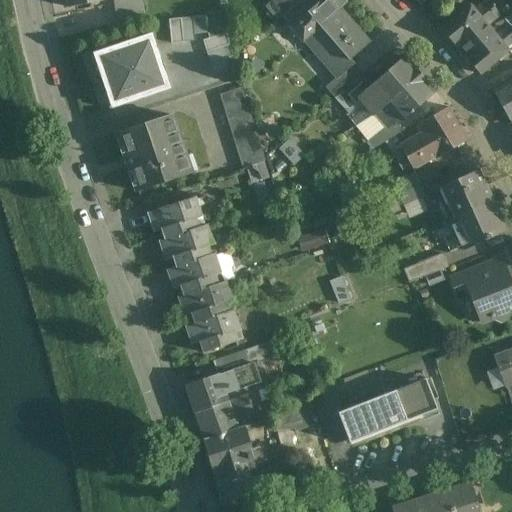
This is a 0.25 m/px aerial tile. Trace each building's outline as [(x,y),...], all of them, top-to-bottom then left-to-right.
[(142,0),(114,0),(117,24),(144,21),(142,0)] [(272,0),(266,6),(278,19),(283,16),(302,2),(304,0),(272,0)] [(347,2),(344,0),(322,0),(310,11),(292,27),(294,30),(294,37),(301,37),(336,78),(337,79),(354,65),(354,64),(350,59),(370,42),(341,8),(347,2)] [(496,3),(493,0),(486,0),(474,12),(487,26),(499,16),(491,7),(496,3)] [(310,11),(302,2),(283,16),(292,27),(310,11)] [(474,12),(469,7),(442,31),(458,49),(461,47),(469,57),(467,59),(481,75),(508,51),(506,49),(495,37),(490,31),(487,26),(474,12)] [(192,18),(181,19),(183,43),(195,41),(192,18)] [(181,19),(169,20),(171,44),(183,43),(181,19)] [(500,22),(490,31),(495,37),(505,28),(500,22)] [(511,43),(511,30),(508,26),(505,28),(495,37),(506,49),(511,43)] [(152,34),(137,39),(136,37),(91,52),(95,66),(98,65),(108,95),(105,96),(110,109),(170,89),(152,34)] [(226,34),(203,41),(206,52),(229,45),(226,34)] [(229,45),(206,52),(210,63),(233,56),(229,45)] [(233,56),(210,63),(214,75),(236,68),(233,56)] [(404,58),(372,87),(374,89),(387,104),(420,75),(404,58)] [(354,65),(337,79),(336,78),(325,88),(334,98),(362,74),(354,65)] [(420,75),(387,104),(399,118),(402,121),(434,92),(420,75)] [(511,78),(493,89),(511,122),(511,78)] [(266,162),(243,87),(219,95),(242,169),(266,162)] [(387,104),(374,89),(361,100),(374,115),(387,104)] [(399,118),(387,104),(374,115),(381,123),(386,129),(382,132),(383,134),(391,142),(403,132),(395,122),(399,118)] [(449,107),(417,126),(422,133),(400,146),(401,148),(411,166),(413,170),(436,157),(437,158),(457,146),(458,148),(464,144),(463,143),(468,140),(449,107)] [(171,114),(117,131),(137,190),(190,173),(171,114)] [(381,123),(373,131),(377,136),(374,138),(376,140),(383,134),(382,132),(386,129),(381,123)] [(292,138),(280,148),(293,164),(305,154),(292,138)] [(401,148),(392,153),(402,171),(411,166),(401,148)] [(479,170),(435,190),(449,220),(493,200),(479,170)] [(415,172),(393,182),(398,194),(420,184),(415,172)] [(420,184),(398,194),(404,206),(426,196),(420,184)] [(195,196),(166,206),(169,217),(150,223),(153,232),(161,229),(164,239),(177,235),(199,228),(199,227),(196,217),(202,215),(195,196)] [(493,200),(449,220),(463,251),(507,230),(493,200)] [(166,206),(146,213),(150,223),(169,217),(166,206)] [(199,228),(177,235),(180,244),(162,250),(165,260),(174,257),(176,266),(177,267),(186,264),(211,255),(208,246),(214,244),(207,224),(199,227),(199,228)] [(326,230),(300,235),(303,248),(329,242),(326,230)] [(177,235),(164,239),(158,241),(162,250),(180,244),(177,235)] [(211,255),(186,264),(189,272),(170,279),(173,288),(181,286),(184,295),(184,296),(197,291),(218,284),(215,274),(222,272),(215,253),(211,255)] [(443,254),(404,270),(409,283),(448,267),(443,254)] [(511,273),(506,257),(450,279),(457,298),(469,293),(477,312),(484,310),(488,311),(491,319),(494,318),(501,321),(507,319),(510,312),(511,310),(511,284),(509,276),(511,274),(511,273)] [(186,264),(177,267),(176,266),(167,269),(170,279),(189,272),(186,264)] [(336,301),(348,299),(345,279),(333,280),(336,301)] [(218,284),(197,291),(200,300),(182,306),(185,316),(191,314),(194,323),(195,324),(204,320),(231,311),(227,301),(233,300),(226,281),(218,284)] [(197,291),(184,296),(184,295),(178,297),(182,306),(200,300),(197,291)] [(231,311),(204,320),(207,329),(189,335),(192,345),(200,342),(204,352),(239,341),(236,331),(241,329),(234,310),(231,311)] [(204,320),(195,324),(194,323),(186,326),(189,335),(207,329),(204,320)] [(271,343),(248,350),(251,359),(269,353),(271,343)] [(511,349),(494,356),(505,388),(511,386),(511,349)] [(251,359),(248,350),(213,362),(218,377),(253,364),(251,359)] [(253,364),(218,377),(224,394),(259,382),(253,364)] [(218,377),(187,387),(198,420),(215,415),(210,401),(225,396),(224,394),(218,377)] [(426,379),(389,393),(401,424),(437,409),(426,379)] [(389,393),(338,413),(350,443),(401,424),(389,393)] [(225,396),(210,401),(215,415),(198,420),(204,440),(205,440),(237,429),(234,420),(228,403),(225,396)] [(247,396),(228,403),(234,420),(253,413),(247,396)] [(307,405),(273,418),(277,432),(287,431),(294,429),(295,432),(315,425),(307,405)] [(253,413),(234,420),(237,429),(245,427),(256,423),(253,413)] [(237,429),(205,440),(204,440),(203,440),(213,472),(214,472),(214,471),(251,458),(250,454),(253,453),(245,427),(237,429)] [(268,462),(265,449),(253,453),(250,454),(251,458),(254,466),(268,462)] [(254,466),(251,458),(214,471),(214,472),(223,502),(261,489),(254,466)] [(479,511),(470,482),(390,507),(391,511),(479,511)]
